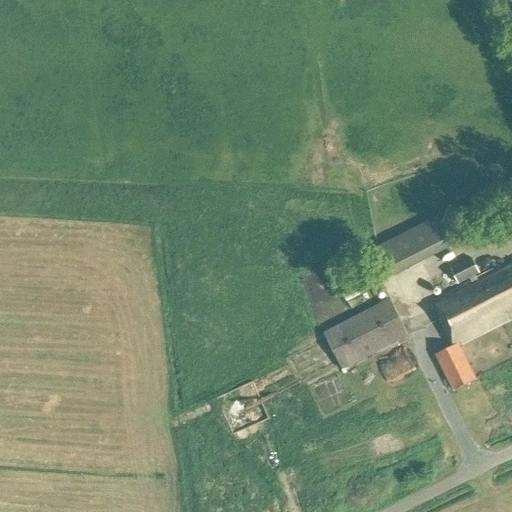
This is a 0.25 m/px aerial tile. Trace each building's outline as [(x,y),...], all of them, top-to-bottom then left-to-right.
[(452,248),(437,218),(378,248),(393,278),(452,248)] [(511,265),(494,274),(492,271),(476,280),(474,276),(479,273),(472,259),(450,270),(458,284),(474,276),(475,280),(433,301),(441,318),(439,319),(453,346),(436,355),(454,391),(476,380),(459,346),(511,319),(511,265)] [(343,369),(408,336),(390,300),(325,334),(343,369)] [(233,432),(268,418),(253,381),(218,394),(233,432)] [(235,431),(238,440),(271,429),(268,421),(235,431)]
